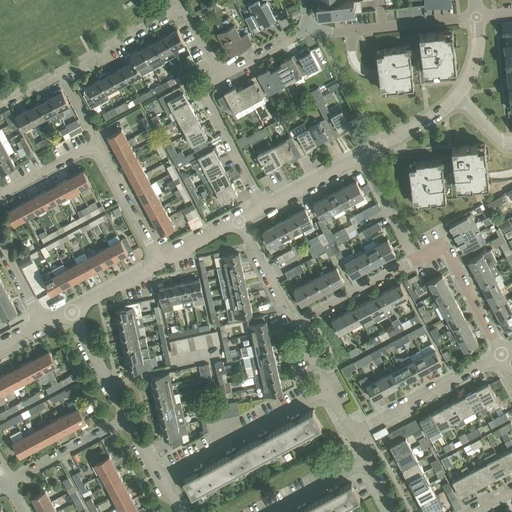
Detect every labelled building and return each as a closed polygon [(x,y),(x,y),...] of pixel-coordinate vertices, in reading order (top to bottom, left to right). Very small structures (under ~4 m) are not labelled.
[(216,0),(212,3),(216,11),(232,2),(231,0),(216,0)] [(258,0),(249,5),(253,13),(246,17),(252,28),(262,22),(264,26),(276,19),(267,1),(261,4),(259,0),(258,0)] [(321,4),(317,5),(318,11),(322,10),(323,16),(362,11),(361,0),(359,0),(343,2),(321,4)] [(297,4),(289,9),(292,15),(300,11),(297,4)] [(511,21),(503,23),(504,36),(511,34),(511,21)] [(219,33),(230,54),(251,43),(246,33),(241,36),(235,24),(219,33)] [(177,29),(165,35),(176,54),(179,52),(177,47),(185,43),(177,29)] [(420,34),(424,73),(457,70),(453,30),(420,34)] [(165,35),(154,42),(165,61),(176,55),(176,54),(165,35)] [(154,42),(143,48),(153,67),(165,61),(154,42)] [(377,49),(381,89),(414,85),(410,46),(377,49)] [(131,54),(134,60),(141,74),(153,67),(143,48),(131,54)] [(303,50),(292,56),(302,75),(319,66),(311,50),(305,53),(303,50)] [(282,65),(277,68),(285,84),(293,80),(302,75),(292,56),(281,62),(282,65)] [(134,60),(123,66),(130,80),(141,74),(134,60)] [(182,67),(187,76),(199,70),(196,63),(192,66),(190,63),(182,67)] [(111,73),(118,86),(130,80),(123,66),(111,73)] [(176,82),(187,76),(182,67),(183,70),(178,73),(173,76),(176,82)] [(269,68),(258,74),(268,93),(285,84),(277,68),(271,71),(269,68)] [(100,79),(99,79),(107,92),(118,86),(111,73),(110,70),(98,76),(100,79)] [(249,83),(243,86),(251,102),(268,93),(258,74),(247,80),(249,83)] [(91,90),(84,94),(91,108),(110,98),(107,92),(99,79),(88,85),(91,90)] [(164,88),(162,83),(155,87),(157,92),(164,88)] [(183,91),(180,86),(161,96),(169,113),(189,102),(183,91)] [(225,94),(218,98),(224,109),(226,108),(231,105),(233,109),(234,111),(246,105),(249,111),(255,108),(251,102),(243,86),(237,89),(235,86),(224,92),(225,94)] [(319,87),(311,91),(315,100),(323,96),(324,96),(319,87)] [(70,105),(62,91),(51,97),(58,111),(61,116),(64,114),(65,112),(63,108),(70,105)] [(141,100),(139,96),(132,99),(134,104),(141,100)] [(315,100),(325,118),(336,137),(347,131),(345,128),(351,125),(343,109),(331,115),(324,103),(326,102),(323,96),(315,100)] [(51,97),(39,103),(47,117),(58,111),(51,97)] [(189,102),(174,111),(177,118),(173,120),(175,124),(196,114),(189,102)] [(39,103),(28,109),(35,123),(47,117),(39,103)] [(285,103),(279,106),(284,116),(290,112),(285,103)] [(120,104),(115,107),(118,113),(123,110),(120,104)] [(118,113),(115,107),(102,114),(105,120),(118,113)] [(9,124),(11,123),(15,121),(9,109),(3,112),(9,124)] [(35,123),(28,109),(16,115),(23,129),(35,123)] [(276,120),(282,117),(279,111),(273,114),(276,120)] [(157,114),(150,117),(153,122),(159,119),(157,114)] [(180,122),(186,134),(202,125),(196,114),(180,122)] [(145,116),(141,118),(147,130),(151,127),(145,116)] [(325,118),(308,127),(317,143),(322,140),(324,143),(336,137),(325,118)] [(73,135),(83,129),(77,119),(66,125),(69,131),(70,131),(73,135)] [(159,119),(153,122),(156,127),(162,124),(159,119)] [(202,125),(186,134),(192,145),(208,137),(202,125)] [(308,127),(291,136),(302,155),(313,149),(311,146),(317,143),(308,127)] [(108,135),(114,146),(127,139),(122,128),(108,135)] [(252,134),(246,137),(249,142),(255,139),(252,134)] [(49,135),(43,139),(46,144),(52,140),(49,135)] [(135,136),(115,147),(120,157),(133,151),(131,145),(138,141),(135,136)] [(291,136),(274,145),(283,161),(289,158),(290,161),(302,155),(291,136)] [(169,137),(163,140),(165,145),(171,142),(169,137)] [(28,144),(24,138),(17,141),(20,148),(23,146),(28,144)] [(46,144),(43,139),(37,142),(40,147),(46,144)] [(0,143),(0,158),(9,154),(3,142),(0,143)] [(171,142),(165,145),(168,150),(174,147),(171,142)] [(28,144),(23,146),(27,154),(26,155),(28,159),(34,156),(28,144)] [(453,147),(457,187),(490,183),(485,144),(453,147)] [(283,161),(274,145),(257,154),(262,163),(261,163),(262,165),(263,165),(268,174),(279,167),(277,164),(283,161)] [(204,167),(204,168),(220,159),(217,153),(219,152),(215,146),(198,156),(202,163),(196,166),(198,170),(204,167)] [(177,153),(171,156),(174,161),(185,156),(182,150),(177,153)] [(120,157),(126,168),(139,161),(133,151),(120,157)] [(185,156),(174,161),(177,167),(188,162),(188,161),(190,160),(197,156),(194,151),(185,156)] [(9,154),(0,158),(0,170),(1,173),(15,165),(9,154)] [(207,173),(201,176),(204,182),(206,181),(226,171),(220,159),(204,168),(207,173)] [(442,159),(409,163),(414,203),(447,199),(442,159)] [(126,168),(132,179),(145,172),(139,161),(126,168)] [(84,170),(73,176),(80,189),(91,183),(84,170)] [(173,179),(167,183),(170,187),(176,184),(180,182),(174,171),(170,173),(173,179)] [(226,171),(206,181),(212,193),(216,190),(232,182),(226,171)] [(132,179),(138,190),(151,183),(145,172),(132,179)] [(189,175),(183,178),(186,184),(192,181),(189,175)] [(73,176),(62,182),(69,195),(80,189),(73,176)] [(356,181),(346,186),(354,201),(357,207),(368,201),(356,181)] [(62,182),(51,187),(58,201),(69,195),(62,182)] [(232,182),(216,190),(222,202),(238,193),(232,182)] [(138,190),(144,201),(157,194),(151,183),(138,190)] [(370,190),(367,183),(361,187),(364,193),(370,190)] [(178,189),(174,191),(177,197),(182,195),(186,193),(183,186),(178,189)] [(346,186),(335,192),(343,207),(354,201),(346,186)] [(51,187),(40,193),(47,206),(58,201),(51,187)] [(335,192),(325,198),(333,212),(336,217),(346,212),(343,207),(335,192)] [(40,193),(29,199),(36,212),(47,206),(40,193)] [(198,194),(193,196),(196,201),(202,198),(199,193),(198,194)] [(144,201),(150,212),(163,205),(157,194),(144,201)] [(333,212),(325,198),(314,204),(322,218),(333,212)] [(29,199),(18,205),(25,218),(36,212),(29,199)] [(93,215),(104,209),(102,205),(97,207),(94,202),(87,205),(93,215)] [(378,202),(370,206),(374,212),(382,208),(378,202)] [(192,203),(182,209),(185,213),(195,208),(192,203)] [(485,208),(483,204),(475,208),(478,213),(486,209),(485,208)] [(25,218),(18,205),(7,211),(14,224),(25,218)] [(150,212),(156,223),(169,216),(163,205),(150,212)] [(370,206),(360,212),(363,218),(374,212),(370,206)] [(195,208),(185,213),(188,220),(198,215),(195,208)] [(305,208),(295,214),(303,228),(313,223),(305,208)] [(77,211),(66,217),(69,223),(71,227),(82,221),(80,217),(77,211)] [(80,216),(80,217),(82,221),(93,215),(90,211),(85,214),(80,216)] [(363,218),(360,212),(354,215),(357,221),(363,218)] [(295,214),(285,219),(293,234),(303,228),(295,214)] [(476,223),(471,214),(450,225),(454,234),(476,223)] [(101,216),(94,220),(96,224),(103,220),(101,216)] [(169,216),(156,223),(162,234),(175,227),(169,216)] [(285,219),(273,225),(282,240),(293,234),(285,219)] [(94,220),(84,225),(86,230),(96,224),(94,220)] [(501,225),(504,232),(511,228),(511,225),(509,221),(501,225)] [(378,222),(368,227),(371,234),(382,228),(378,222)] [(69,223),(62,227),(64,231),(71,227),(69,223)] [(480,231),(476,223),(454,234),(459,242),(480,231)] [(84,225),(73,231),(76,235),(86,230),(84,225)] [(282,240),(273,225),(263,231),(271,246),(277,242),(280,248),(285,246),(282,240)] [(345,227),(332,234),(335,240),(348,233),(345,227)] [(371,234),(368,227),(362,230),(366,237),(371,234)] [(330,228),(324,231),(330,242),(335,240),(332,234),(330,228)] [(73,231),(63,236),(66,240),(76,235),(73,231)] [(317,235),(320,240),(323,246),(330,242),(324,231),(317,235)] [(486,243),(480,231),(459,242),(464,251),(472,247),(473,250),(486,243)] [(348,233),(335,240),(338,244),(350,238),(348,233)] [(76,235),(70,238),(73,244),(79,241),(76,235)] [(499,236),(490,241),(494,248),(500,244),(506,257),(511,253),(511,252),(503,235),(499,236)] [(63,236),(52,242),(55,246),(66,240),(63,236)] [(132,248),(126,237),(121,240),(127,251),(132,248)] [(121,239),(110,245),(117,258),(128,252),(127,251),(121,240),(121,239)] [(388,239),(377,244),(385,259),(395,253),(388,239)] [(308,246),(311,252),(323,246),(320,240),(308,246)] [(335,240),(330,242),(335,253),(341,250),(338,244),(335,240)] [(55,246),(52,242),(45,246),(47,250),(55,246)] [(330,242),(323,246),(326,251),(329,256),(335,253),(330,242)] [(377,244),(366,250),(374,265),(385,259),(377,244)] [(110,245),(99,251),(106,264),(117,258),(110,245)] [(323,246),(311,252),(314,257),(326,251),(323,246)] [(293,248),(287,251),(290,257),(296,254),(293,248)] [(39,249),(30,254),(35,264),(44,259),(39,249)] [(475,272),(489,264),(497,260),(491,249),(469,260),(475,272)] [(357,255),(356,256),(364,270),(374,265),(366,250),(362,252),(361,250),(355,253),(357,255)] [(99,251),(88,257),(95,270),(106,264),(99,251)] [(290,257),(287,251),(277,257),(280,263),(290,257)] [(220,252),(214,253),(217,267),(241,262),(239,252),(221,256),(220,252)] [(33,261),(29,255),(19,260),(22,267),(33,261)] [(364,270),(356,256),(346,261),(345,261),(346,263),(353,276),(364,270)] [(88,257),(77,263),(84,276),(95,270),(88,257)] [(241,262),(217,267),(219,278),(244,272),(241,262)] [(63,263),(52,269),(55,275),(62,288),(73,282),(66,269),(63,263)] [(77,263),(66,269),(73,282),(84,276),(77,263)] [(301,263),(296,266),(299,272),(305,269),(301,263)] [(325,264),(323,266),(326,272),(334,286),(344,281),(336,266),(330,270),(325,264)] [(489,264),(475,272),(481,283),(495,276),(489,264)] [(299,272),(296,266),(285,272),(288,278),(299,272)] [(244,272),(219,278),(221,288),(246,283),(244,272)] [(326,272),(316,277),(323,292),(334,286),(326,272)] [(62,288),(55,275),(49,278),(47,274),(42,277),(51,294),(62,288)] [(419,278),(417,274),(408,279),(410,283),(419,278)] [(431,286),(435,293),(448,286),(442,274),(422,285),(424,290),(431,286)] [(481,283),(487,295),(501,287),(495,276),(481,283)] [(316,277),(305,283),(313,298),(323,292),(316,277)] [(200,279),(190,281),(195,305),(205,302),(200,279)] [(404,281),(410,292),(413,290),(410,283),(408,279),(404,281)] [(190,281),(179,283),(185,307),(195,305),(190,281)] [(179,283),(169,285),(174,309),(185,307),(179,283)] [(246,283),(227,287),(229,296),(229,297),(248,293),(246,283)] [(313,298),(305,283),(294,289),(302,304),(313,298)] [(400,283),(389,289),(396,303),(408,297),(400,283)] [(169,285),(159,288),(164,311),(174,309),(169,285)] [(434,308),(440,304),(454,297),(448,286),(435,293),(438,300),(432,303),(434,308)] [(487,295),(493,306),(507,299),(501,287),(487,295)] [(0,291),(0,306),(11,300),(5,288),(0,291)] [(389,289),(377,295),(388,315),(393,312),(390,306),(396,303),(389,289)] [(413,290),(410,292),(413,299),(419,296),(415,289),(413,290)] [(225,297),(227,308),(232,307),(250,303),(248,293),(229,297),(229,296),(225,297)] [(366,301),(373,315),(376,321),(388,315),(377,295),(366,301)] [(440,304),(447,316),(460,309),(454,297),(440,304)] [(493,306),(499,318),(511,311),(511,308),(507,299),(493,306)] [(11,300),(0,306),(0,311),(1,313),(0,313),(0,320),(18,311),(11,300)] [(126,308),(116,310),(118,321),(142,315),(139,301),(125,304),(126,308)] [(366,301),(355,307),(362,321),(373,315),(366,301)] [(250,303),(232,307),(227,308),(230,321),(236,320),(237,321),(240,321),(248,319),(251,318),(250,313),(252,313),(250,303)] [(418,308),(422,314),(427,311),(424,305),(418,308)] [(355,307),(343,313),(351,327),(362,321),(355,307)] [(447,316),(453,327),(466,320),(460,309),(447,316)] [(213,326),(219,325),(221,325),(218,315),(216,316),(215,311),(210,312),(213,326)] [(427,311),(422,314),(426,322),(431,320),(427,311)] [(511,311),(499,318),(505,329),(511,325),(511,311)] [(351,327),(343,313),(332,319),(339,333),(351,327)] [(142,315),(118,321),(120,331),(139,327),(144,326),(142,315)] [(417,315),(406,321),(409,327),(421,321),(417,315)] [(249,324),(251,334),(269,331),(267,320),(249,324)] [(456,334),(458,339),(472,331),(466,320),(453,327),(453,328),(446,331),(449,337),(456,334)] [(406,321),(394,327),(398,333),(409,327),(406,321)] [(193,327),(189,328),(190,333),(200,331),(199,326),(198,322),(192,324),(193,327)] [(219,325),(222,341),(227,340),(223,324),(221,325),(219,325)] [(423,325),(411,331),(415,338),(426,332),(423,325)] [(120,331),(122,341),(141,337),(139,327),(120,331)] [(383,333),(386,339),(398,333),(394,327),(383,333)] [(430,331),(434,337),(439,334),(436,328),(430,331)] [(217,331),(211,332),(214,343),(220,342),(217,331)] [(251,334),(253,345),(271,340),(269,331),(251,334)] [(411,331),(400,337),(403,344),(415,338),(411,331)] [(472,331),(458,339),(465,350),(479,343),(472,331)] [(211,332),(205,333),(208,345),(214,343),(211,332)] [(205,333),(199,335),(202,346),(208,345),(205,333)] [(383,333),(372,339),(375,345),(386,339),(383,333)] [(439,334),(434,337),(438,345),(444,343),(439,334)] [(199,335),(194,336),(196,347),(202,346),(199,335)] [(146,336),(141,337),(122,341),(125,351),(148,346),(146,336)] [(194,336),(188,337),(190,348),(196,347),(194,336)] [(188,337),(182,338),(184,350),(190,348),(188,337)] [(403,344),(400,337),(392,341),(396,348),(403,344)] [(182,338),(176,340),(179,351),(184,350),(182,338)] [(375,345),(372,339),(363,343),(367,350),(375,345)] [(179,351),(176,340),(170,341),(173,352),(179,351)] [(271,340),(247,346),(249,356),(274,351),(271,340)] [(148,346),(125,351),(127,361),(150,356),(148,346)] [(348,351),(351,356),(359,352),(356,347),(348,351)] [(385,347),(377,350),(381,356),(387,353),(385,347)] [(435,348),(424,354),(431,368),(442,362),(435,348)] [(49,350),(38,356),(50,379),(53,384),(58,382),(50,368),(57,364),(49,350)] [(381,356),(377,350),(370,354),(373,360),(381,356)] [(442,352),(444,356),(446,360),(451,358),(447,350),(442,352)] [(274,351),(249,356),(252,366),(276,361),(274,351)] [(424,354),(412,361),(419,374),(431,368),(424,354)] [(354,362),(357,367),(363,364),(364,367),(370,364),(369,361),(366,355),(354,362)] [(409,355),(398,361),(408,380),(419,374),(412,361),(409,355)] [(38,356),(27,362),(35,376),(40,373),(40,375),(38,376),(42,383),(50,379),(38,356)] [(150,356),(127,361),(129,371),(148,367),(148,370),(153,369),(150,356)] [(276,361),(252,366),(255,376),(278,371),(276,361)] [(398,361),(386,367),(397,387),(408,380),(398,361)] [(27,362),(16,368),(24,382),(35,376),(27,362)] [(216,374),(221,373),(225,372),(222,362),(214,363),(216,374)] [(212,375),(209,363),(199,365),(201,377),(212,375)] [(16,368),(5,374),(13,387),(24,382),(16,368)] [(257,386),(262,385),(280,381),(278,371),(255,376),(257,386)] [(151,377),(153,387),(172,383),(170,373),(151,377)] [(389,373),(378,379),(385,392),(397,387),(389,373)] [(5,374),(0,376),(0,390),(1,393),(13,387),(5,374)] [(69,376),(58,382),(53,384),(56,389),(72,381),(69,376)] [(385,392),(378,379),(375,380),(370,383),(367,376),(359,379),(364,389),(367,387),(374,399),(385,392)] [(495,409),(501,406),(493,391),(503,385),(500,378),(489,384),(488,383),(477,389),(487,408),(493,405),(495,409)] [(280,381),(262,385),(264,395),(283,391),(280,381)] [(153,387),(156,398),(174,393),(172,383),(153,387)] [(53,384),(45,389),(47,394),(56,389),(53,384)] [(474,410),(480,407),(483,413),(488,410),(487,408),(477,389),(466,395),(474,410)] [(64,390),(57,394),(60,399),(67,395),(64,390)] [(179,392),(174,393),(156,398),(158,408),(181,403),(179,392)] [(38,393),(30,397),(33,402),(40,398),(38,393)] [(57,394),(49,398),(52,403),(60,399),(57,394)] [(466,395),(454,401),(462,416),(474,410),(466,395)] [(33,402),(30,397),(23,401),(26,406),(33,402)] [(43,401),(36,405),(39,410),(46,406),(43,401)] [(237,401),(231,402),(234,415),(240,413),(237,401)] [(454,401),(443,407),(451,422),(462,416),(454,401)] [(231,402),(225,404),(228,416),(234,415),(231,402)] [(181,403),(158,408),(160,418),(183,412),(181,403)] [(17,404),(7,409),(10,413),(19,408),(17,404)] [(225,404),(219,405),(222,417),(228,416),(225,404)] [(36,405),(28,409),(30,415),(39,410),(36,405)] [(219,405),(213,406),(216,419),(222,417),(219,405)] [(216,419),(213,406),(207,408),(210,420),(216,419)] [(79,407),(68,412),(75,426),(87,420),(84,415),(81,410),(79,407)] [(443,407),(431,413),(440,428),(451,422),(443,407)] [(10,413),(7,409),(0,412),(0,418),(10,413)] [(293,420),(292,421),(300,437),(322,426),(313,410),(301,416),(299,414),(300,413),(299,413),(291,418),(293,420)] [(68,412),(57,418),(64,432),(75,426),(68,412)] [(496,425),(509,418),(506,412),(493,419),(496,425)] [(20,413),(14,417),(17,422),(23,419),(20,413)] [(160,418),(162,428),(181,424),(179,413),(160,418)] [(420,419),(428,435),(434,431),(436,435),(441,432),(440,428),(431,413),(420,419)] [(14,417),(0,424),(0,429),(0,431),(17,422),(14,417)] [(57,418),(46,424),(53,438),(64,432),(57,418)] [(204,429),(200,430),(201,436),(209,431),(206,418),(202,419),(204,429)] [(410,422),(416,431),(421,429),(415,419),(410,422)] [(41,427),(35,430),(42,444),(53,438),(46,424),(44,420),(38,423),(41,427)] [(292,421),(270,433),(279,449),(300,437),(292,421)] [(511,423),(511,421),(498,428),(502,434),(506,432),(511,428),(511,423)] [(410,434),(413,433),(416,431),(410,422),(405,424),(410,434)] [(181,424),(162,428),(164,438),(170,437),(173,447),(184,441),(182,434),(188,433),(186,423),(181,424)] [(405,437),(406,437),(410,434),(405,424),(400,427),(405,437)] [(400,427),(395,430),(400,440),(405,437),(400,427)] [(473,437),(482,433),(478,427),(470,431),(473,437)] [(498,428),(493,431),(497,437),(502,434),(498,428)] [(413,433),(416,438),(423,434),(421,429),(416,431),(413,433)] [(35,430),(24,436),(31,450),(42,444),(35,430)] [(261,438),(249,444),(257,460),(279,449),(270,433),(268,434),(267,431),(267,430),(259,435),(261,438)] [(393,440),(395,443),(400,440),(395,430),(390,432),(393,440)] [(31,450),(24,436),(13,442),(20,456),(31,450)] [(390,445),(396,456),(412,448),(406,437),(405,437),(400,440),(395,443),(390,445)] [(479,447),(484,444),(480,438),(475,440),(479,447)] [(451,449),(462,443),(461,439),(453,443),(452,441),(448,444),(451,449)] [(427,440),(421,443),(423,448),(430,445),(427,440)] [(475,440),(464,446),(467,452),(473,448),(474,449),(479,447),(475,440)] [(229,455),(227,456),(236,472),(257,460),(249,444),(236,451),(235,448),(235,447),(227,452),(229,455)] [(396,456),(402,468),(418,460),(412,448),(396,456)] [(511,455),(509,450),(498,456),(506,472),(511,468),(511,455)] [(506,472),(498,456),(495,451),(484,457),(487,462),(486,462),(495,478),(506,472)] [(441,459),(445,467),(452,464),(451,461),(456,459),(453,453),(441,459)] [(96,463),(102,474),(115,467),(109,456),(96,463)] [(227,456),(206,467),(214,483),(236,472),(227,456)] [(437,458),(431,462),(433,466),(439,463),(437,458)] [(402,468),(409,480),(424,471),(418,460),(402,468)] [(486,462),(475,468),(483,484),(495,478),(486,462)] [(439,463),(433,466),(436,471),(442,468),(439,463)] [(214,483),(206,467),(204,468),(203,465),(195,469),(195,470),(195,469),(197,472),(184,479),(193,495),(214,483)] [(461,468),(472,490),(483,484),(475,468),(470,471),(467,465),(461,468)] [(102,474),(108,485),(121,478),(115,467),(102,474)] [(409,480),(414,491),(430,483),(424,471),(409,480)] [(78,486),(83,483),(77,473),(72,475),(78,486)] [(472,490),(464,474),(452,480),(461,496),(472,490)] [(64,481),(69,491),(75,489),(70,478),(64,481)] [(108,485),(113,496),(127,488),(121,478),(108,485)] [(449,481),(443,485),(445,489),(451,486),(449,481)] [(332,493),(330,494),(339,510),(360,498),(352,482),(339,489),(338,486),(338,485),(329,490),(330,490),(332,493)] [(82,493),(87,491),(83,483),(78,486),(82,493)] [(414,491),(421,502),(436,494),(430,483),(414,491)] [(451,486),(445,489),(451,501),(458,498),(451,486)] [(113,496),(119,507),(133,499),(127,488),(113,496)] [(32,496),(38,507),(51,500),(45,489),(32,496)] [(69,491),(74,501),(80,498),(75,489),(69,491)] [(330,494),(309,505),(312,511),(334,511),(339,510),(330,494)] [(439,511),(437,508),(442,506),(436,494),(421,502),(425,511),(439,511)] [(80,498),(74,501),(79,511),(85,508),(80,498)] [(90,508),(95,506),(91,498),(86,501),(90,508)] [(119,507),(121,511),(135,511),(139,510),(133,499),(119,507)] [(38,507),(40,511),(55,511),(57,511),(51,500),(38,507)] [(300,510),(295,511),(312,511),(309,505),(307,506),(306,503),(297,507),(298,507),(300,510)]
